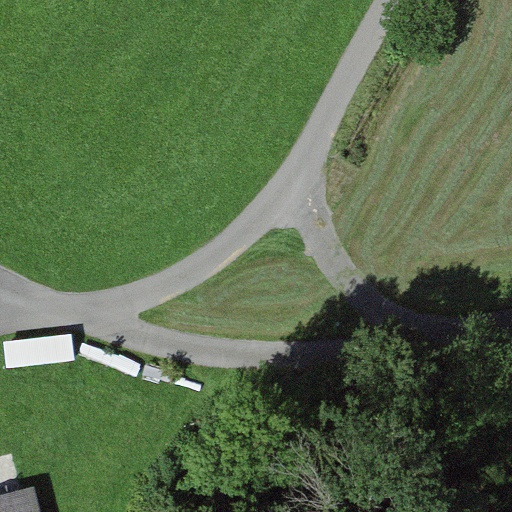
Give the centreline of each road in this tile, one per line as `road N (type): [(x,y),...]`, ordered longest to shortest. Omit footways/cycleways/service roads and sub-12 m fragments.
road 1 (unclassified): [(54,313),(191,346),(322,357),(429,341)]
road 2 (unclassified): [(298,182),(194,277),(126,304),(54,313)]
road 3 (unclassified): [(298,182),(355,293),(429,341)]
road 4 (unclassified): [(397,0),(298,182)]
